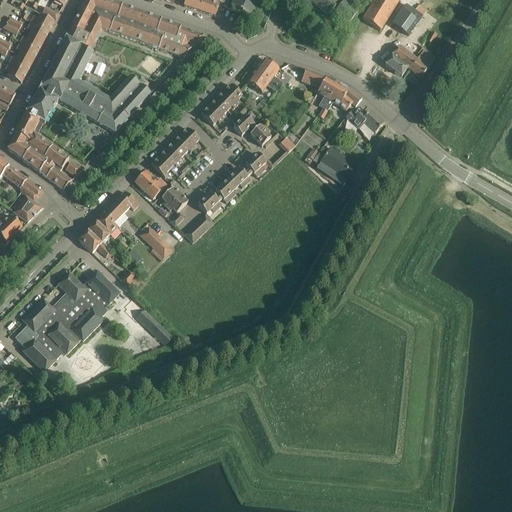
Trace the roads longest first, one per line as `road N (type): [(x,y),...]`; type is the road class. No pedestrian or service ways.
road 1 (residential): [(218,30),(59,200)]
road 2 (residential): [(0,141),(75,0)]
road 3 (tertiary): [(401,124),(355,83),(269,47)]
road 4 (unclassified): [(401,124),(484,0)]
road 5 (tertiary): [(85,224),(186,117)]
road 6 (residential): [(178,230),(188,221),(194,188),(225,157),(186,117)]
road 7 (tertiary): [(511,203),(401,124)]
